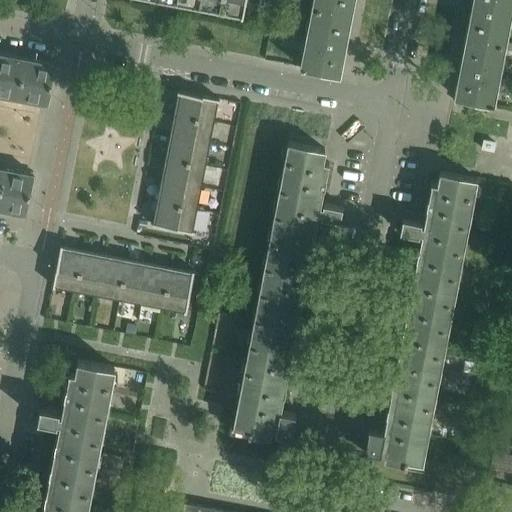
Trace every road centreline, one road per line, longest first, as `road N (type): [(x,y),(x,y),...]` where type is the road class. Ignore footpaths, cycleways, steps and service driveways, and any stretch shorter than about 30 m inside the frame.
road 1 (residential): [(425,511),(322,493),(388,100)]
road 2 (residential): [(388,100),(81,41)]
road 3 (residential): [(0,450),(31,264),(0,253)]
